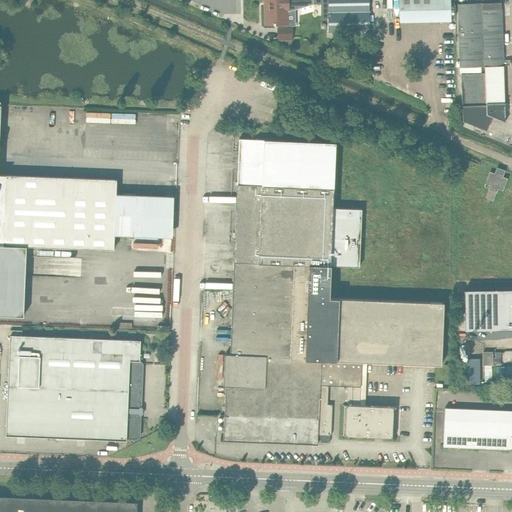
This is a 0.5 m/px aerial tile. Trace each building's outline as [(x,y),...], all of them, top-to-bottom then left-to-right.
[(267,0),(268,11),(265,12),(265,25),(273,24),(273,25),(275,25),(275,24),(286,24),(286,14),(286,11),(288,11),(288,12),(313,5),(313,0),(267,0)] [(313,0),(313,5),(321,4),(321,19),(328,19),(328,13),(328,7),(328,0),(313,0)] [(328,0),(328,7),(328,13),(328,19),(328,32),(370,31),(369,0),(328,0)] [(450,0),(399,0),(400,22),(451,21),(451,16),(455,16),(455,4),(450,5),(450,0)] [(460,67),(461,67),(461,96),(462,111),(462,121),(486,131),(492,117),(505,122),(502,21),(504,21),(503,17),(502,17),(501,3),(458,4),(460,67)] [(278,40),(291,39),(291,26),(278,26),(278,40)] [(0,104),(0,245),(26,246),(104,249),(114,250),(114,233),(116,194),(116,179),(106,179),(0,174),(0,128),(1,105),(0,104)] [(444,303),(329,298),(330,264),(360,265),(362,208),(333,207),(335,143),(239,138),(230,354),(225,354),(223,386),(225,386),(223,441),(263,442),(263,440),(311,442),(311,444),(317,445),(318,435),(320,435),(320,442),(330,442),(330,435),(331,435),(331,434),(326,434),(328,386),(347,386),(346,405),(342,404),(342,406),(347,406),(345,434),(341,434),(341,435),(396,438),(396,436),(391,436),(393,408),(397,408),(397,407),(360,405),(361,362),(441,365),(444,303)] [(504,171),(497,168),(495,174),(490,173),(484,187),(489,189),(486,197),(492,200),(497,187),(502,189),(506,179),(501,177),(504,171)] [(134,236),(133,246),(155,247),(155,237),(134,236)] [(0,315),(23,316),(26,246),(0,245),(0,315)] [(511,288),(464,290),(465,330),(511,329),(511,288)] [(10,335),(6,435),(8,436),(34,437),(68,438),(94,439),(126,440),(126,439),(137,439),(140,436),(140,434),(141,415),(143,413),(143,408),(141,406),(143,364),(139,361),(140,340),(10,335)] [(483,352),(483,365),(492,365),(492,352),(483,352)] [(466,359),(467,383),(479,383),(478,359),(466,359)] [(511,410),(444,408),(444,422),(443,446),(511,449),(511,410)] [(0,511),(136,511),(137,501),(0,495),(0,511)]
